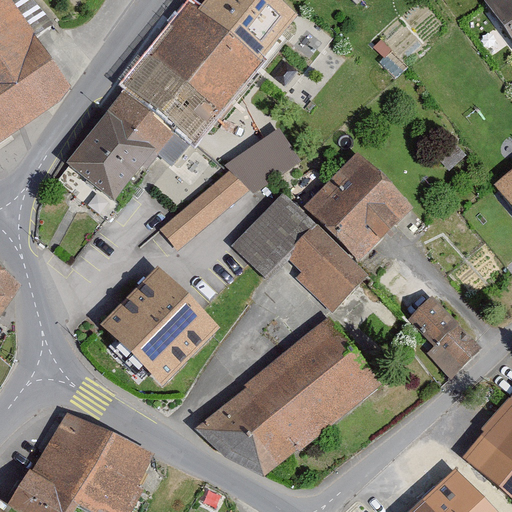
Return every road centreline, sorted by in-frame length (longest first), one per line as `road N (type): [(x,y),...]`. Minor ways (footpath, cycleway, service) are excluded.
road 1 (tertiary): [(284,511),(45,368)]
road 2 (tertiary): [(160,0),(3,226)]
road 3 (residential): [(511,342),(318,511)]
road 4 (tertiary): [(45,368),(37,305),(3,226)]
